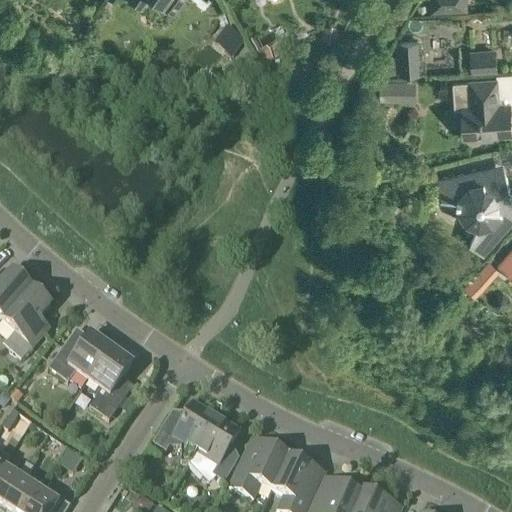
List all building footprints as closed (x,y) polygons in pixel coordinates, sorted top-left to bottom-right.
[(129,0),(141,8),(147,0),(151,0),(162,8),(167,0),(129,0)] [(430,0),(431,13),(468,11),(467,0),(430,0)] [(459,28),(439,28),(438,56),(458,57),(459,28)] [(225,29),(212,47),(231,60),(244,43),(225,29)] [(421,41),(396,42),(398,76),(423,74),(421,41)] [(253,56),(257,62),(259,68),(270,62),(271,63),(281,57),(276,47),(267,52),(265,49),(253,56)] [(470,49),(472,73),(497,71),(496,48),(470,49)] [(511,71),(504,71),(503,98),(511,98),(511,71)] [(482,136),(511,134),(510,104),(498,104),(496,79),(470,81),(469,81),(452,83),(454,109),(462,108),(464,137),(468,137),(468,140),(482,139),(482,136)] [(415,81),(379,81),(380,102),(416,101),(415,81)] [(412,135),(402,142),(411,153),(420,146),(412,135)] [(426,168),(390,178),(393,191),(430,182),(426,168)] [(482,254),(511,219),(511,190),(509,188),(506,177),(487,181),(485,175),(479,171),(438,180),(442,199),(460,201),(459,209),(466,221),(477,226),(470,243),(482,254)] [(0,322),(1,323),(0,323),(0,325),(29,293),(9,275),(0,285),(0,322)] [(29,293),(0,325),(12,336),(1,349),(19,364),(42,338),(31,329),(48,310),(29,293)] [(493,299),(493,305),(498,309),(504,308),(508,304),(508,298),(503,294),(497,294),(493,299)] [(66,387),(74,376),(87,385),(109,354),(88,339),(79,351),(68,343),(46,373),(66,387)] [(109,354),(87,385),(96,392),(91,399),(94,402),(87,411),(107,425),(123,402),(112,394),(130,369),(109,354)] [(13,394),(7,401),(16,408),(22,401),(13,394)] [(9,404),(0,397),(0,410),(2,412),(9,404)] [(168,418),(151,447),(164,455),(167,450),(179,450),(179,467),(186,467),(187,467),(214,423),(206,418),(208,415),(193,405),(180,426),(168,418)] [(214,423),(187,467),(207,488),(215,482),(223,486),(237,462),(230,448),(238,433),(223,424),(221,427),(214,423)] [(251,503),(258,489),(270,494),(286,460),(250,443),(227,492),(251,503)] [(286,460),(270,494),(282,500),(275,511),(306,511),(322,478),(286,460)] [(27,479),(31,471),(24,467),(19,474),(27,479)] [(19,483),(16,481),(1,471),(0,472),(0,508),(2,509),(19,483)] [(322,478),(306,511),(353,511),(361,495),(360,494),(358,498),(335,488),(324,511),(311,505),(323,478),(322,478)] [(75,496),(81,486),(75,482),(68,491),(75,496)] [(25,511),(37,495),(23,485),(19,483),(2,509),(5,511),(25,511)] [(66,511),(68,509),(40,490),(37,495),(25,511),(66,511)] [(361,495),(353,511),(384,511),(382,511),(385,505),(361,495)]
